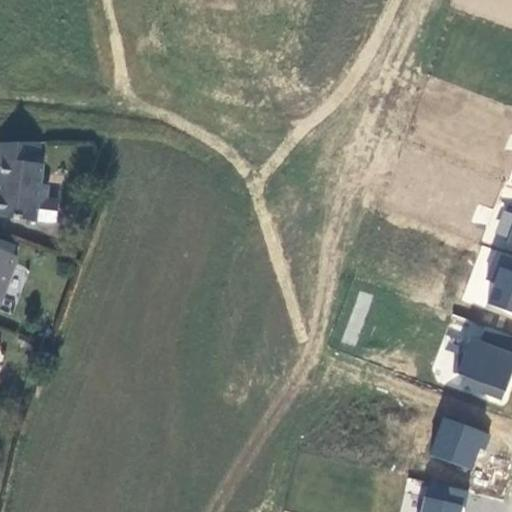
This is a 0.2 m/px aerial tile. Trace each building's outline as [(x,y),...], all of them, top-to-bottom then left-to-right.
[(0,217),(35,221),(36,206),(45,200),(46,185),(39,185),(41,159),(22,157),(21,162),(0,160),(0,217)] [(511,211),(503,208),(492,240),(511,246),(511,211)] [(0,300),(16,257),(0,251),(0,300)] [(472,298),(511,314),(511,260),(492,252),(472,298)] [(446,333),(463,338),(448,385),(502,402),(511,370),(511,335),(452,316),(446,333)] [(473,472),(488,432),(442,416),(428,456),(473,472)] [(460,511),(465,489),(426,481),(419,511),(460,511)]
